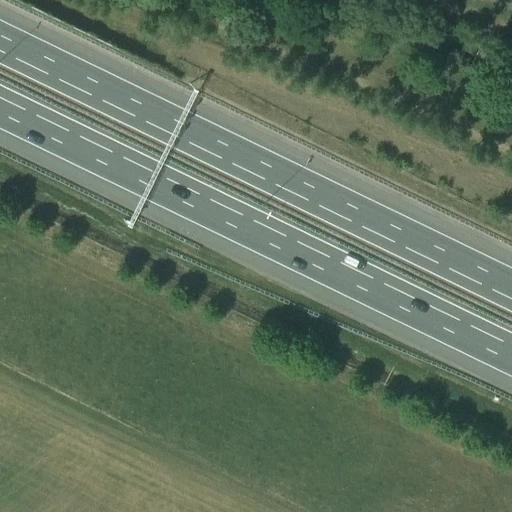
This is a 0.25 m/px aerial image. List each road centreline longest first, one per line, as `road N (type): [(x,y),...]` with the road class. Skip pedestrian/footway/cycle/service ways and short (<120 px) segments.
road 1 (motorway): [(0,108),(511,357)]
road 2 (motorway): [(511,292),(0,43)]
